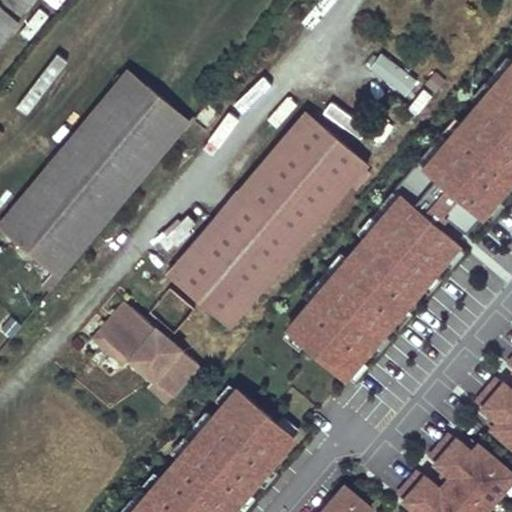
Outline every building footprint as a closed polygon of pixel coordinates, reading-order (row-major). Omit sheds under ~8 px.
[(0,0),(0,42),(34,0),(0,0)] [(44,0),(62,10),(67,0),(44,0)] [(30,113),(68,60),(56,51),(18,105),(30,113)] [(382,51),(369,67),(406,98),(420,81),(382,51)] [(107,228),(192,127),(131,76),(2,230),(63,281),(107,228)] [(173,278),(236,331),(354,190),(368,173),(371,169),(308,116),(173,278)] [(354,190),(359,194),(373,177),(368,173),(354,190)] [(400,190),(286,333),(352,385),(465,242),(400,190)] [(108,344),(135,312),(129,307),(98,344),(130,371),(134,365),(108,344)] [(204,369),(135,312),(108,344),(134,365),(141,358),(164,377),(158,385),(177,401),(204,369)] [(511,355),(506,363),(511,367),(511,383),(499,373),(469,408),(511,444),(511,355)] [(141,358),(134,365),(158,385),(164,377),(141,358)] [(240,511),(302,437),(237,383),(130,511),(240,511)] [(177,401),(158,385),(153,391),(172,407),(177,401)] [(401,511),(490,511),(511,485),(511,468),(454,423),(428,456),(451,475),(449,477),(442,486),(417,466),(389,502),(401,511)] [(378,511),(380,510),(347,481),(320,511),(378,511)]
